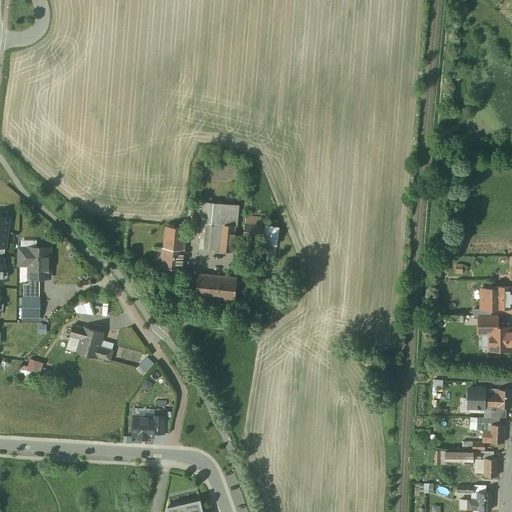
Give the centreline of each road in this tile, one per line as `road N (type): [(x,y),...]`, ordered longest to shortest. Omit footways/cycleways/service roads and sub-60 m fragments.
road 1 (residential): [(170,456),(178,380),(98,263)]
road 2 (residential): [(170,456),(0,446)]
